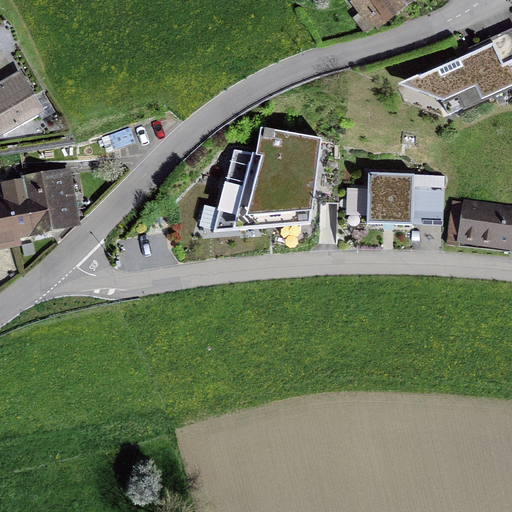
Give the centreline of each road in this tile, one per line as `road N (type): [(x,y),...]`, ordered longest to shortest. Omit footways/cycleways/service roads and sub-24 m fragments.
road 1 (residential): [(52,268),(225,106),(284,75),(444,23),(480,0)]
road 2 (residential): [(511,272),(366,262),(113,287),(74,286),(52,268)]
